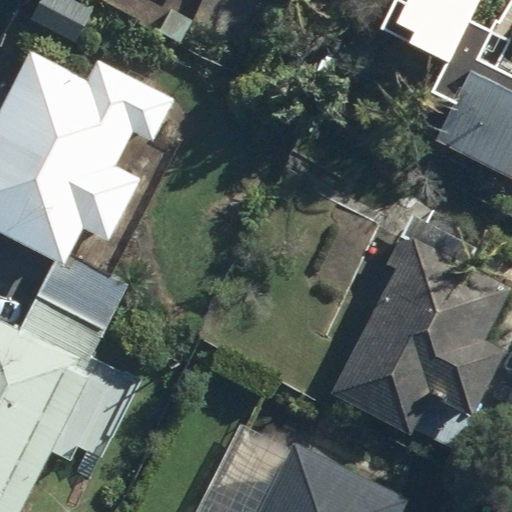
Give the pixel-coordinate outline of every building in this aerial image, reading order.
[(452,110),(435,142),(511,183),(511,77),(484,63),(498,37),(472,23),(483,0),(396,0),(379,33),(443,67),(427,96),(452,110)] [(30,55),(0,112),(0,235),(61,267),(79,233),(107,248),(140,184),(113,171),(133,134),(158,147),(178,109),(96,66),(86,84),(30,55)] [(398,277),(331,394),(412,440),(436,397),(475,419),(511,354),(511,351),(489,339),(511,298),(511,293),(405,233),(385,269),(398,277)] [(0,320),(0,511),(14,511),(44,451),(92,474),(132,389),(87,368),(125,288),(88,271),(82,285),(45,268),(17,328),(0,320)] [(246,420),(201,511),(410,511),(413,506),(305,453),(319,424),(284,407),(272,432),(246,420)]
